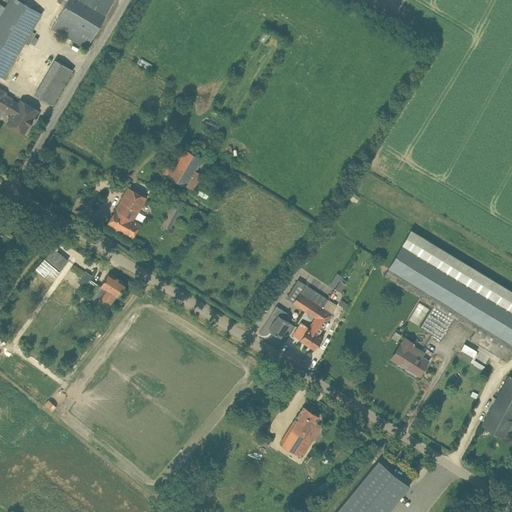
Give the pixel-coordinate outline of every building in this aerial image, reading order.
[(18,0),(10,0),(0,17),(0,74),(4,77),(41,13),(18,0)] [(106,16),(79,0),(68,0),(56,19),(91,40),(106,16)] [(114,1),(113,0),(79,0),(106,16),(114,1)] [(91,40),(56,19),(52,28),(86,48),(91,40)] [(55,59),(35,94),(52,104),(73,70),(55,59)] [(21,100),(18,105),(10,100),(11,98),(5,95),(4,91),(0,88),(0,106),(12,114),(7,123),(24,133),(37,110),(21,100)] [(147,120),(144,125),(151,129),(154,125),(147,120)] [(180,144),(164,173),(193,190),(202,174),(195,170),(202,157),(180,144)] [(217,191),(220,193),(225,186),(222,184),(217,191)] [(146,197),(129,186),(108,223),(132,237),(140,223),(134,219),(146,197)] [(357,202),(360,197),(352,192),(349,198),(357,202)] [(169,210),(166,217),(162,225),(170,229),(177,215),(169,210)] [(511,289),(412,229),(403,245),(384,276),(433,305),(420,327),(441,340),(454,319),(474,331),(469,339),(507,361),(511,353),(511,289)] [(68,259),(53,247),(36,267),(51,279),(68,259)] [(84,271),(82,275),(77,282),(85,287),(92,276),(84,271)] [(109,272),(101,285),(105,288),(97,301),(110,308),(118,294),(119,295),(126,282),(109,272)] [(339,280),(334,277),(328,286),(333,289),(339,280)] [(342,278),(341,281),(340,280),(335,288),(341,292),(347,281),(342,278)] [(305,309),(311,299),(299,291),(292,301),(305,309)] [(301,322),(298,326),(293,334),(315,349),(324,336),(319,333),(332,312),(323,306),(328,298),(319,292),(313,300),(311,299),(305,309),(316,316),(309,327),(301,322)] [(272,313),(277,316),(269,329),(281,336),(290,322),(285,319),(288,313),(277,306),(272,313)] [(414,343),(404,337),(391,358),(419,375),(429,360),(423,356),(425,352),(413,344),(414,343)] [(475,356),(478,349),(466,342),(462,349),(475,356)] [(511,376),(509,375),(496,398),(482,424),(504,436),(511,421),(511,376)] [(304,406),(280,442),(302,457),(323,426),(316,421),(319,416),(304,406)] [(271,441),(265,437),(261,443),(267,447),(271,441)] [(379,460),(336,511),(387,511),(410,485),(379,460)]
